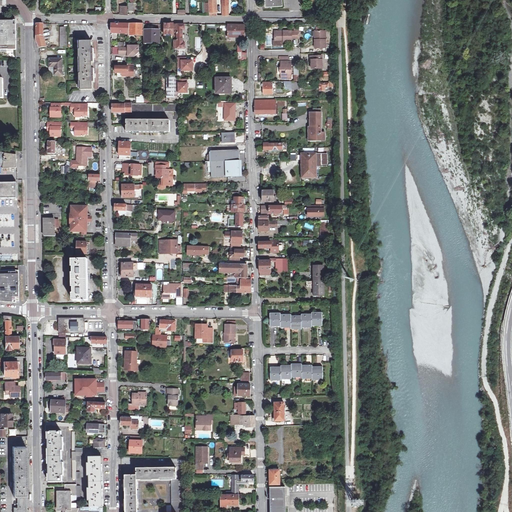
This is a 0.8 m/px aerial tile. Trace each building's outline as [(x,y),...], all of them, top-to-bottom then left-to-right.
[(209,15),(216,15),(215,0),(207,0),(208,2),(208,11),(209,15)] [(0,20),(0,49),(16,49),(16,20),(0,20)] [(39,47),(46,47),(43,37),(43,24),(36,24),(36,40),(39,47)] [(111,33),(128,34),(128,24),(111,24),(111,32),(111,33)] [(173,35),(173,24),(167,24),(164,24),(165,35),(173,35)] [(184,25),(173,24),(173,35),(173,37),(177,37),(177,40),(176,40),(176,43),(177,43),(177,48),(185,48),(185,43),(182,43),(182,40),(182,33),(182,30),(184,30),(184,25)] [(244,25),(227,25),(227,37),(244,38),(244,25)] [(68,48),(68,27),(60,27),(60,48),(68,48)] [(144,41),(159,41),(159,30),(143,30),(143,35),(144,41)] [(274,31),(274,40),(283,40),(283,42),(291,42),(291,40),(291,38),(298,38),(298,30),(274,31)] [(315,39),(314,39),(314,47),(315,47),(321,47),(325,47),(324,30),(321,30),(316,30),(315,30),(315,39)] [(81,82),(81,90),(92,90),(92,82),(94,82),(94,77),(94,69),(92,69),(92,62),(94,62),(93,54),(93,49),(91,49),(91,41),(79,41),(80,50),(78,50),(78,58),(80,58),(80,66),(80,74),(79,74),(79,82),(81,82)] [(128,48),(126,48),(126,55),(128,55),(128,57),(134,57),(138,52),(138,46),(128,46),(128,48)] [(315,56),(309,56),(309,61),(311,61),(311,69),(322,69),(321,56),(315,56)] [(49,67),(53,67),(54,75),(62,75),(61,59),(49,59),(49,67)] [(181,70),(181,72),(194,72),(194,60),(177,60),(177,69),(181,70)] [(280,65),(280,76),(291,75),(290,65),(290,62),(281,62),(281,65),(280,65)] [(117,64),(116,72),(123,72),(123,75),(134,76),(135,65),(117,64)] [(161,99),(161,102),(177,102),(177,100),(177,75),(167,75),(166,97),(161,97),(161,99)] [(231,94),(231,78),(215,78),(215,93),(231,94)] [(272,94),(272,82),(263,82),(263,94),(272,94)] [(188,83),(178,83),(178,94),(189,94),(188,83)] [(225,106),(225,116),(234,116),(234,108),(235,105),(236,105),(238,105),(238,102),(218,101),(218,105),(225,106)] [(255,114),(266,114),(266,107),(262,106),(262,101),(254,101),(255,114)] [(266,107),(266,114),(275,114),(275,101),(266,101),(262,101),(262,106),(266,107)] [(60,116),(60,102),(51,102),(51,106),(50,106),(50,116),(60,116)] [(74,110),(74,112),(75,112),(78,115),(78,116),(82,116),(82,114),(87,114),(87,110),(85,110),(85,107),(87,107),(87,103),(70,102),(70,108),(74,108),(74,110)] [(131,112),(131,111),(131,103),(124,103),(124,105),(112,105),(112,112),(131,112)] [(324,139),(323,132),(320,133),(320,127),(321,127),(321,113),(311,113),(311,126),(309,126),(309,139),(324,139)] [(169,120),(126,120),(126,132),(138,132),(160,132),(169,132),(169,120)] [(51,127),(51,131),(51,136),(60,136),(61,127),(61,121),(48,121),(47,127),(51,127)] [(74,128),(74,132),(75,132),(78,135),(82,135),(82,134),(87,134),(87,129),(86,129),(86,126),(87,126),(87,122),(71,122),(70,122),(70,128),(74,128)] [(234,132),(221,133),(221,142),(234,142),(234,132)] [(55,146),(55,142),(48,141),(48,153),(55,153),(55,148),(57,148),(57,146),(55,146)] [(119,159),(130,159),(131,142),(119,142),(119,155),(119,159)] [(93,147),(78,147),(78,161),(78,165),(88,165),(88,159),(87,159),(87,156),(88,156),(93,156),(93,147)] [(210,151),(210,166),(210,177),(239,176),(238,150),(210,151)] [(0,165),(2,166),(2,168),(16,167),(16,154),(0,151),(0,165)] [(315,176),(315,166),(320,166),(320,164),(326,164),(326,154),(314,154),(314,153),(301,154),(301,177),(315,176)] [(137,164),(128,164),(125,164),(122,164),(122,167),(125,168),(125,171),(125,174),(137,175),(137,168),(139,168),(139,164),(137,164)] [(168,170),(168,166),(156,166),(155,169),(157,169),(157,173),(157,178),(162,178),(162,182),(162,185),(166,186),(172,186),(173,170),(168,170)] [(100,175),(89,175),(89,178),(89,180),(89,187),(95,187),(95,180),(100,181),(100,175)] [(0,198),(17,198),(16,182),(0,182),(0,198)] [(197,183),(183,183),(184,187),(182,187),(182,193),(186,193),(186,190),(194,189),(194,188),(197,188),(197,183)] [(208,183),(197,183),(197,188),(197,191),(204,191),(204,189),(209,189),(208,183)] [(135,197),(134,185),(122,185),(122,197),(135,197)] [(273,202),(273,190),(262,190),(262,202),(273,202)] [(286,205),(281,205),(281,206),(269,206),(269,205),(261,206),(261,210),(269,210),(269,213),(281,213),(282,209),(286,209),(286,205)] [(81,217),(89,217),(89,213),(87,213),(87,207),(79,206),(79,208),(71,207),(71,217),(71,220),(70,229),(78,230),(78,231),(86,231),(87,224),(89,225),(89,221),(81,221),(81,217)] [(164,220),(164,221),(176,222),(177,210),(159,208),(158,219),(164,220)] [(325,209),(308,209),(308,219),(325,218),(325,209)] [(44,219),(44,235),(54,236),(55,219),(44,219)] [(268,224),(276,224),(276,221),(267,221),(258,221),(258,231),(268,231),(268,224)] [(329,236),(329,224),(319,224),(320,236),(329,236)] [(242,231),(231,231),(231,232),(231,239),(231,243),(231,247),(240,247),(240,243),(242,243),(242,231)] [(116,233),(115,246),(130,246),(130,240),(136,240),(136,233),(116,233)] [(270,241),(259,242),(259,248),(270,247),(270,252),(278,252),(278,239),(276,239),(270,239),(270,241)] [(178,241),(178,240),(160,240),(161,252),(178,252),(178,241)] [(88,254),(89,244),(87,243),(87,242),(77,241),(76,253),(88,254)] [(207,253),(207,246),(186,245),(186,254),(201,255),(201,253),(207,253)] [(240,247),(231,247),(230,252),(230,259),(239,259),(239,256),(243,256),(244,247),(240,247)] [(265,271),(265,274),(270,274),(270,261),(275,261),(275,272),(281,272),(281,258),(276,258),(265,258),(259,259),(259,271),(265,271)] [(71,259),(71,266),(73,266),(73,273),(71,273),(71,287),(73,287),(73,294),(71,294),(71,300),(88,300),(88,289),(87,270),(87,259),(71,259)] [(133,269),(136,269),(136,263),(121,263),(121,277),(133,277),(133,269)] [(241,278),(246,278),(247,271),(247,265),(227,264),(219,264),(218,271),(218,272),(234,272),(234,274),(225,274),(225,277),(241,278)] [(311,266),(312,281),(322,281),(321,266),(311,266)] [(18,270),(0,270),(0,301),(13,302),(16,302),(16,301),(19,300),(18,270)] [(241,278),(241,286),(250,286),(250,285),(250,284),(250,278),(246,278),(241,278)] [(322,295),(322,281),(312,281),(312,296),(322,295)] [(151,296),(151,285),(136,284),(136,295),(151,296)] [(162,293),(161,296),(167,298),(169,293),(175,293),(175,297),(180,297),(180,284),(166,284),(166,286),(162,285),(162,293)] [(280,326),(280,327),(280,328),(290,328),(290,330),(300,330),(300,329),(300,328),(311,328),(311,327),(311,326),(321,326),(321,313),(311,313),(311,314),(300,315),(300,316),(290,317),(290,315),(280,315),(280,314),(280,313),(269,313),(269,326),(280,326)] [(0,336),(5,336),(10,336),(10,316),(3,315),(3,321),(5,321),(5,330),(0,330),(0,336)] [(84,332),(83,319),(77,319),(58,319),(58,332),(84,332)] [(150,320),(141,320),(142,331),(150,331),(150,320)] [(167,327),(167,330),(175,330),(175,321),(161,320),(160,327),(167,327)] [(208,325),(196,324),(196,338),(204,338),(207,338),(207,342),(212,342),(213,328),(207,328),(208,325)] [(235,334),(235,333),(235,325),(226,325),(224,324),(224,333),(223,333),(223,342),(233,342),(233,334),(235,334)] [(153,335),(153,344),(167,345),(167,335),(153,335)] [(10,336),(5,336),(5,340),(3,340),(3,341),(5,341),(5,349),(18,349),(18,336),(10,336)] [(56,344),(55,353),(65,354),(66,339),(54,339),(54,345),(56,344)] [(90,362),(90,348),(78,348),(77,362),(90,362)] [(231,351),(232,361),(244,361),(244,358),(246,357),(246,353),(244,353),(244,350),(231,351)] [(126,359),(126,363),(125,363),(125,370),(131,370),(131,367),(136,368),(136,363),(134,363),(135,359),(136,359),(137,352),(126,351),(125,358),(126,359)] [(3,366),(4,375),(16,375),(16,361),(4,361),(5,366),(3,366)] [(280,380),(280,379),(280,378),(290,378),(291,377),(301,376),(301,377),(301,378),(311,378),(312,379),(321,379),(321,367),(311,367),(311,365),(301,365),(301,364),(290,364),(290,366),(280,366),(280,367),(270,367),(270,380),(280,380)] [(241,381),(250,381),(250,372),(241,372),(241,381)] [(98,383),(98,379),(75,380),(75,398),(98,397),(98,393),(105,393),(105,383),(98,383)] [(9,393),(9,396),(15,396),(19,392),(19,386),(14,386),(14,382),(5,382),(5,393),(9,393)] [(251,384),(238,384),(238,387),(235,387),(235,396),(250,396),(251,384)] [(168,389),(168,396),(169,396),(169,400),(168,406),(178,406),(178,390),(168,389)] [(133,394),(133,404),(136,404),(137,404),(138,404),(146,405),(146,393),(142,393),(142,394),(137,394),(133,394)] [(66,400),(52,400),(52,404),(54,404),(53,412),(65,412),(66,400)] [(105,408),(105,402),(88,401),(88,411),(95,412),(95,409),(103,410),(103,408),(105,408)] [(245,403),(235,402),(235,409),(239,409),(239,413),(245,413),(245,403)] [(284,402),(274,402),(275,421),(284,421),(284,402)] [(0,435),(3,436),(3,427),(1,427),(1,426),(11,426),(11,424),(13,424),(13,415),(11,414),(11,413),(1,413),(1,421),(0,420),(0,435)] [(253,415),(231,415),(231,424),(240,423),(240,424),(246,424),(246,426),(255,426),(255,416),(253,416),(253,415)] [(212,421),(212,417),(206,417),(197,417),(197,428),(200,428),(200,430),(211,431),(211,424),(209,424),(209,421),(212,421)] [(121,419),(121,421),(121,425),(131,425),(131,428),(138,428),(140,429),(140,422),(139,421),(131,421),(132,418),(121,418),(121,419)] [(105,424),(103,424),(89,423),(85,423),(84,431),(87,431),(87,434),(94,434),(94,432),(105,432),(105,424)] [(296,429),(284,429),(284,444),(282,444),(283,447),(284,447),(285,462),(297,462),(296,429)] [(62,475),(63,475),(63,462),(61,462),(61,450),(63,450),(63,437),(61,437),(61,431),(48,431),(49,481),(62,481),(62,475)] [(141,453),(142,436),(131,436),(130,441),(128,441),(128,449),(130,449),(130,452),(141,453)] [(103,449),(105,449),(105,439),(94,439),(94,448),(103,448),(103,449)] [(12,446),(12,492),(16,492),(16,502),(13,502),(12,511),(24,511),(24,492),(26,492),(26,475),(24,474),(24,468),(26,468),(25,450),(24,450),(24,446),(12,446)] [(203,463),(205,463),(206,454),(207,454),(207,447),(196,447),(196,469),(203,469),(203,463)] [(230,462),(232,462),(241,462),(241,455),(243,455),(244,455),(244,448),(230,448),(230,453),(230,458),(230,462)] [(241,462),(232,462),(232,464),(243,464),(243,455),(241,455),(241,462)] [(89,506),(103,506),(102,494),(102,469),(102,456),(89,457),(89,463),(87,463),(87,475),(89,475),(89,488),(88,487),(88,500),(89,500),(89,506)] [(137,480),(171,479),(171,505),(167,505),(166,511),(179,511),(179,479),(176,479),(176,467),(137,468),(137,475),(125,475),(125,484),(125,504),(125,511),(137,511),(137,505),(137,484),(137,480)] [(280,484),(279,470),(270,469),(270,484),(280,484)] [(238,476),(231,476),(231,495),(238,495),(238,485),(247,485),(247,484),(253,484),(253,475),(240,475),(240,476),(241,476),(241,482),(238,482),(238,476)] [(63,511),(65,511),(71,510),(71,508),(71,496),(76,496),(76,486),(76,484),(64,484),(64,491),(58,491),(58,510),(63,510),(63,511)] [(270,487),(270,511),(285,511),(285,487),(270,487)] [(226,507),(226,505),(238,505),(238,495),(221,495),(221,507),(226,507)]
